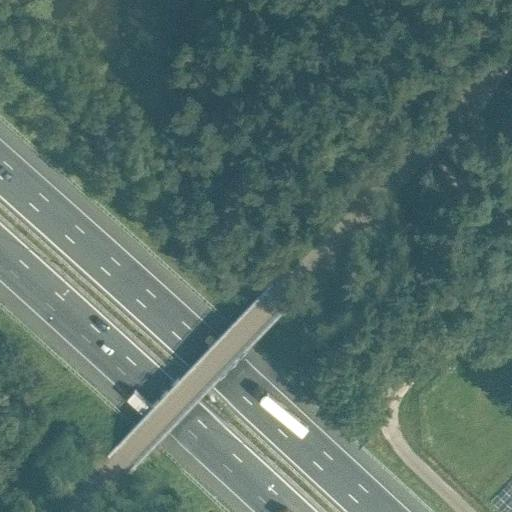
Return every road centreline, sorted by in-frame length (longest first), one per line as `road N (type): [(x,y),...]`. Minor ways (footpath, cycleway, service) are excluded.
road 1 (unclassified): [(72,511),(359,198),(511,51)]
road 2 (motorway): [(379,511),(0,165)]
road 3 (motorway): [(0,253),(287,511)]
road 4 (unclassified): [(466,511),(402,450),(389,412),(395,389),(511,266)]
